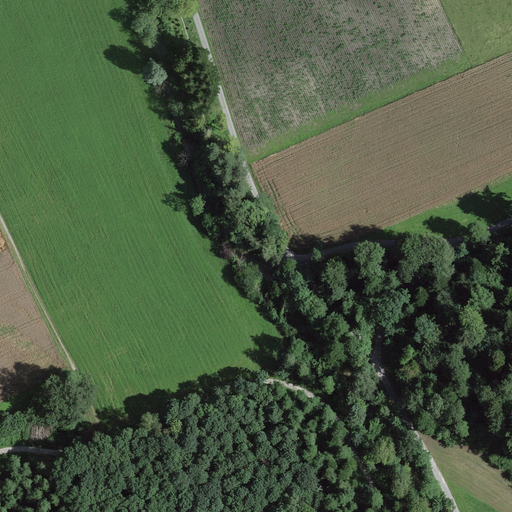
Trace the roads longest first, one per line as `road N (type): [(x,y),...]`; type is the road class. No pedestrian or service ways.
road 1 (track): [(453,511),(372,354),(271,228),(225,120),(190,0)]
road 2 (track): [(0,453),(76,455),(239,387),(281,383),(324,404),(384,511)]
road 3 (track): [(0,217),(104,448)]
road 4 (track): [(372,354),(390,312),(452,243),(511,222)]
road 5 (track): [(294,263),(370,247),(452,243)]
